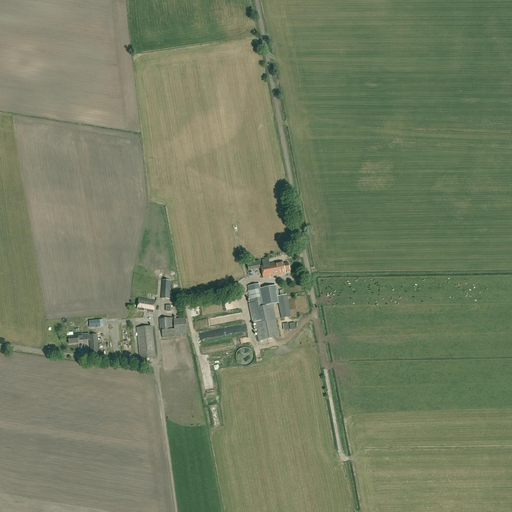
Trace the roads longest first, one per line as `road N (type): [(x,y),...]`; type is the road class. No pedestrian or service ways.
road 1 (unclassified): [(315,311),(256,0)]
road 2 (track): [(315,311),(340,454),(351,458)]
road 3 (track): [(154,363),(176,511)]
